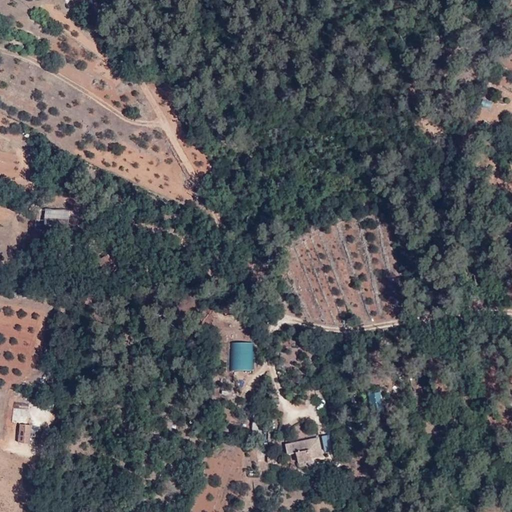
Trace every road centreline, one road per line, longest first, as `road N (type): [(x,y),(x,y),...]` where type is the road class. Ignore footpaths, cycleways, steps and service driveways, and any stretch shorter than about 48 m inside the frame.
road 1 (track): [(94,0),(217,222),(228,281),(294,319),(360,325),(511,307)]
road 2 (track): [(35,511),(66,244)]
